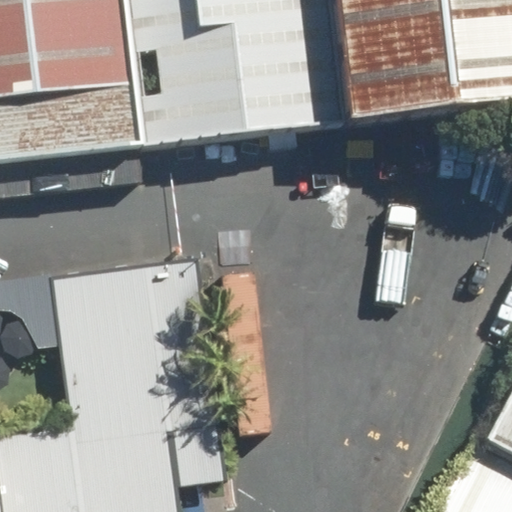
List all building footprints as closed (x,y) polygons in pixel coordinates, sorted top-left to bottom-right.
[(0,0),(0,186),(146,167),(123,0),(0,0)] [(123,0),(146,167),(347,140),(328,0),(123,0)] [(511,0),(328,0),(347,140),(511,117),(511,0)] [(216,488),(187,262),(0,285),(0,511),(177,511),(175,494),(216,488)] [(511,362),(470,439),(511,461),(511,362)] [(431,511),(511,511),(511,461),(470,439),(431,511)]
